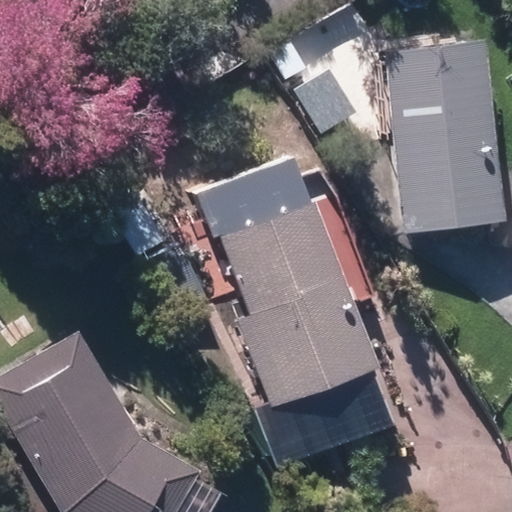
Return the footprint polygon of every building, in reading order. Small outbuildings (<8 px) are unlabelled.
[(487,30),(386,42),(407,221),(509,209),(487,30)] [(196,143),(151,167),(173,210),(219,185),(196,143)] [(137,186),(107,205),(138,253),(168,234),(137,186)] [(380,354),(317,191),(222,228),(254,309),(244,312),(276,395),(380,354)] [(142,296),(88,329),(105,358),(160,325),(142,296)] [(0,369),(0,390),(68,508),(75,511),(168,511),(198,458),(144,428),(82,322),(0,369)]
